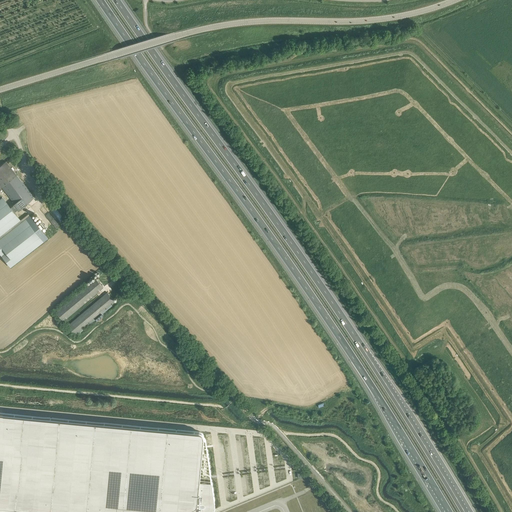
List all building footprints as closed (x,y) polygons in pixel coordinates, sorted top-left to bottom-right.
[(19,209),(30,201),(34,198),(6,161),(0,165),(0,184),(5,191),(19,209)] [(0,254),(10,267),(47,238),(40,229),(45,225),(41,220),(36,224),(28,214),(19,220),(14,213),(19,209),(14,203),(9,207),(2,197),(0,198),(0,254)] [(63,321),(99,290),(103,287),(96,278),(56,312),(63,321)] [(104,295),(68,326),(75,335),(79,332),(80,333),(96,319),(98,320),(107,313),(105,311),(112,305),(111,304),(115,301),(108,292),(104,295)] [(141,323),(128,328),(132,338),(145,333),(141,323)] [(0,511),(206,511),(208,511),(209,510),(211,509),(212,509),(213,508),(214,507),(214,506),(214,505),(214,503),(214,502),(212,481),(200,480),(204,437),(204,436),(204,435),(203,434),(203,433),(202,432),(201,432),(200,431),(199,431),(11,413),(10,413),(0,412),(0,511)]
